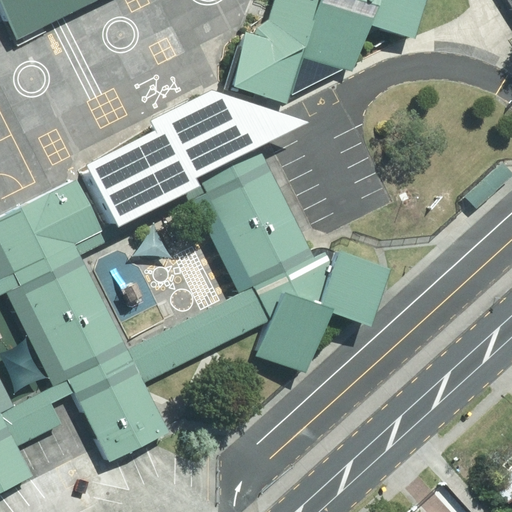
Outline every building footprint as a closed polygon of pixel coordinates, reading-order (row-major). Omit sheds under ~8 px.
[(0,0),(0,15),(3,22),(48,0),(0,0)] [(248,0),(247,6),(234,14),(233,21),(224,18),(208,73),(266,90),(280,43),(331,59),(346,11),(393,26),(401,0),(248,0)] [(511,0),(499,0),(511,21),(511,0)] [(0,487),(17,479),(2,448),(46,426),(36,406),(58,395),(93,465),(154,435),(129,385),(254,323),(241,359),(291,377),(313,315),(355,330),(375,274),(322,256),(315,252),(310,251),(305,250),(299,250),(294,251),(245,152),(293,128),(194,95),(133,126),(138,135),(69,170),(97,225),(85,231),(61,182),(0,212),(0,278),(52,382),(0,407),(0,487)] [(511,459),(494,473),(510,495),(511,497),(511,459)]
